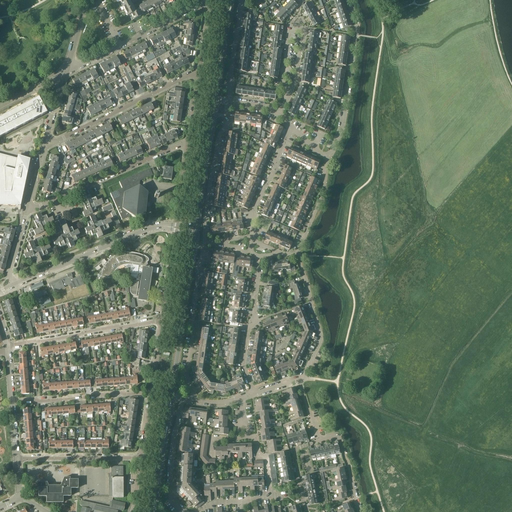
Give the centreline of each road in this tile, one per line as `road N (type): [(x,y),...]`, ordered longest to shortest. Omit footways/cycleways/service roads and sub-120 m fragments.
road 1 (tertiary): [(13,283),(149,227),(195,230)]
road 2 (residential): [(27,207),(187,145)]
road 3 (residential): [(45,142),(199,69)]
road 4 (tertiary): [(171,397),(195,230)]
road 5 (residential): [(328,157),(342,128),(356,33),(347,0)]
road 6 (residential): [(192,400),(186,376),(204,242)]
road 7 (residential): [(7,347),(161,321)]
road 8 (residential): [(204,242),(228,101)]
road 9 (residential): [(12,401),(150,392)]
road 10 (residential): [(285,100),(289,29),(303,30),(295,82)]
road 11 (tertiary): [(195,230),(216,99)]
road 12 (residential): [(302,378),(320,334),(296,255)]
road 13 (residential): [(17,458),(139,457)]
road 14 (residential): [(253,238),(256,202),(292,128)]
